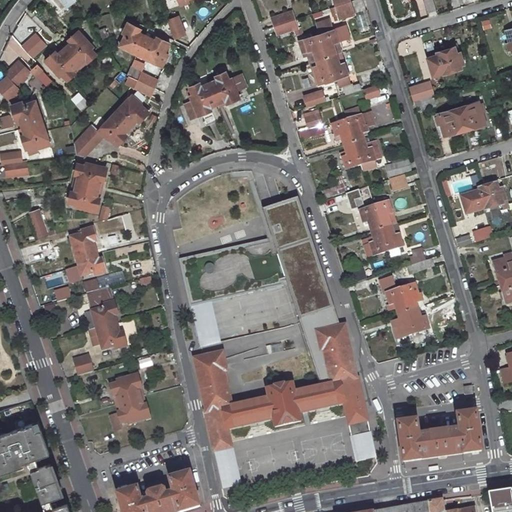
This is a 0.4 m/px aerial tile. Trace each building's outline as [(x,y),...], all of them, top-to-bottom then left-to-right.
[(74,0),(47,0),(57,14),(76,2),(74,0)] [(430,0),(422,0),(425,12),(433,10),(430,0)] [(349,1),(333,6),(337,20),(353,14),(349,1)] [(289,11),(271,17),(274,26),(292,20),(289,11)] [(174,38),(184,34),(178,17),(168,21),(174,38)] [(274,26),(273,26),(276,35),(295,29),(292,20),(274,26)] [(333,29),(330,20),(318,24),(321,33),(333,29)] [(154,41),(137,32),(139,29),(127,24),(122,33),(125,35),(119,45),(161,67),(167,55),(164,53),(169,44),(156,37),(154,41)] [(321,33),(318,34),(325,57),(340,52),(333,29),(321,33)] [(24,34),(17,39),(26,50),(32,45),(24,34)] [(74,74),(71,71),(84,60),(87,63),(94,56),(75,34),(45,59),(65,82),(74,74)] [(316,60),(325,57),(318,34),(298,40),(303,56),(308,54),(314,53),(316,60)] [(428,57),(425,58),(431,76),(440,72),(441,74),(460,68),(458,64),(463,63),(459,52),(455,53),(453,47),(435,52),(436,55),(428,57)] [(340,52),(325,57),(333,80),(348,75),(340,52)] [(325,57),(316,60),(319,70),(314,72),(318,84),(333,80),(325,57)] [(84,60),(71,71),(74,74),(87,63),(84,60)] [(316,60),(311,62),(314,72),(319,70),(316,60)] [(18,61),(2,74),(13,85),(28,74),(18,61)] [(37,64),(31,70),(45,87),(51,82),(37,64)] [(132,68),(128,74),(135,78),(156,90),(160,81),(132,68)] [(376,69),(358,75),(361,83),(379,77),(376,69)] [(216,102),(217,106),(227,102),(236,99),(232,91),(227,79),(224,71),(215,75),(217,79),(208,82),(216,102)] [(227,79),(232,91),(241,87),(236,75),(227,79)] [(0,93),(6,101),(17,92),(4,77),(0,80),(0,93)] [(28,81),(33,89),(40,85),(35,78),(28,81)] [(156,90),(135,78),(131,87),(152,97),(156,90)] [(199,82),(188,87),(191,93),(188,95),(190,100),(185,102),(192,117),(210,109),(208,106),(216,102),(208,82),(200,85),(199,82)] [(434,96),(429,82),(408,88),(413,102),(434,96)] [(364,99),(379,97),(377,86),(362,88),(364,99)] [(302,95),(305,105),(327,98),(326,95),(322,97),(320,89),(302,95)] [(79,111),(88,104),(78,92),(69,99),(79,111)] [(429,98),(416,102),(418,109),(431,105),(429,98)] [(25,135),(21,137),(25,150),(37,146),(38,149),(50,145),(35,102),(23,106),(22,103),(11,106),(16,119),(20,118),(25,135)] [(477,102),(437,114),(443,136),(484,123),(477,102)] [(127,103),(100,131),(109,139),(106,142),(114,150),(125,139),(122,137),(135,124),(137,126),(146,116),(138,108),(135,111),(127,103)] [(344,113),(347,120),(358,116),(356,109),(344,113)] [(373,112),(361,116),(358,116),(347,120),(345,121),(353,144),(363,140),(362,134),(366,133),(365,127),(377,124),(373,112)] [(316,114),(301,119),(304,129),(319,124),(316,114)] [(345,121),(332,125),(338,143),(342,142),(344,146),(353,144),(345,121)] [(76,158),(83,160),(102,139),(97,134),(90,128),(73,145),(76,158)] [(102,139),(103,138),(106,142),(109,139),(100,131),(97,134),(102,139)] [(363,140),(353,144),(360,166),(380,159),(374,142),(369,143),(365,145),(363,140)] [(347,157),(342,159),(346,170),(360,166),(353,144),(344,146),(347,157)] [(6,163),(20,162),(19,152),(2,153),(3,163),(6,163)] [(405,159),(391,164),(395,176),(409,172),(405,159)] [(20,162),(6,163),(6,175),(27,174),(26,162),(20,162)] [(391,164),(384,167),(388,179),(395,176),(391,164)] [(99,199),(96,198),(99,181),(103,182),(105,172),(76,165),(74,175),(78,176),(75,193),(70,192),(68,204),(97,210),(99,199)] [(449,180),(453,194),(479,188),(475,173),(449,180)] [(403,175),(389,180),(393,192),(407,187),(403,175)] [(337,187),(322,192),(324,199),(347,191),(342,177),(334,179),(337,187)] [(210,190),(201,192),(203,198),(197,200),(202,222),(170,230),(175,253),(177,252),(197,342),(219,337),(199,247),(234,239),(233,234),(254,229),(249,203),(261,200),(258,183),(256,182),(244,185),(243,182),(233,184),(232,181),(210,186),(210,190)] [(480,191),(461,196),(466,212),(485,207),(485,209),(503,205),(502,201),(506,199),(503,188),(499,189),(497,183),(480,189),(480,191)] [(357,190),(344,195),(350,211),(363,207),(357,190)] [(340,202),(327,207),(330,214),(343,209),(340,202)] [(391,226),(389,221),(395,219),(393,213),(392,213),(388,202),(373,206),(380,229),(391,226)] [(373,206),(359,211),(363,223),(368,221),(371,232),(380,229),(373,206)] [(40,208),(29,211),(38,237),(49,234),(40,208)] [(471,232),(475,242),(493,235),(489,225),(471,232)] [(403,246),(399,235),(400,234),(398,229),(392,231),(391,226),(380,229),(387,251),(390,258),(399,255),(397,248),(403,246)] [(380,229),(371,232),(373,238),(362,241),(367,258),(387,251),(380,229)] [(80,267),(71,270),(73,280),(95,274),(95,277),(106,274),(102,261),(99,262),(94,245),(98,243),(94,230),(83,234),(83,236),(72,240),(80,267)] [(459,247),(473,243),(470,235),(457,239),(459,247)] [(48,240),(25,247),(30,264),(54,258),(48,240)] [(433,247),(420,250),(423,258),(436,254),(433,247)] [(420,250),(410,254),(411,258),(413,258),(414,261),(423,258),(420,250)] [(270,259),(275,281),(281,279),(276,257),(270,259)] [(511,257),(493,262),(505,303),(511,301),(511,257)] [(149,259),(126,265),(128,272),(151,267),(149,259)] [(428,259),(400,269),(402,275),(430,266),(428,259)] [(363,270),(350,274),(352,282),(366,277),(363,270)] [(150,277),(138,279),(139,286),(152,284),(150,277)] [(96,281),(85,285),(87,291),(98,288),(96,281)] [(368,282),(354,287),(356,294),(370,290),(368,282)] [(400,289),(407,311),(417,307),(422,306),(415,284),(400,289)] [(111,288),(87,294),(92,311),(84,313),(94,346),(102,344),(104,350),(116,347),(117,350),(128,347),(124,334),(120,334),(115,317),(119,316),(111,288)] [(400,289),(386,293),(391,310),(396,309),(397,314),(407,311),(400,289)] [(417,307),(407,311),(414,334),(429,329),(438,326),(434,313),(425,316),(425,317),(420,318),(417,307)] [(407,311),(397,314),(398,319),(391,321),(396,339),(414,334),(407,311)] [(229,390),(224,371),(227,371),(223,353),(193,359),(205,410),(204,410),(206,418),(213,452),(221,451),(231,449),(227,430),(274,420),(276,426),(283,425),(283,426),(294,424),(293,423),(300,421),(299,414),(345,404),(349,421),(361,419),(368,417),(359,377),(357,376),(345,325),(316,331),(320,350),(323,349),(327,368),(320,370),(324,385),(294,391),(292,383),(284,385),(284,384),(274,386),(274,387),(267,389),(268,397),(238,404),(235,389),(229,390)] [(291,338),(243,349),(247,366),(295,355),(291,338)] [(511,353),(508,354),(510,368),(502,369),(504,383),(511,381),(511,353)] [(73,358),(77,374),(91,370),(87,354),(73,358)] [(282,366),(287,379),(311,370),(305,357),(282,366)] [(150,358),(139,360),(140,369),(152,367),(150,358)] [(139,377),(111,384),(114,395),(117,394),(122,411),(118,412),(121,423),(150,415),(147,403),(142,404),(138,388),(142,387),(139,377)] [(474,384),(466,386),(468,394),(476,392),(474,384)] [(142,387),(138,388),(142,404),(147,403),(142,387)] [(117,394),(114,395),(118,412),(122,411),(117,394)] [(477,413),(458,415),(460,429),(419,435),(417,421),(399,423),(404,462),(482,451),(477,413)] [(368,417),(361,419),(363,431),(370,429),(368,417)] [(66,511),(64,504),(50,508),(46,499),(54,496),(43,465),(36,467),(32,458),(47,453),(36,421),(0,433),(0,467),(20,461),(19,458),(24,457),(42,511),(39,511),(66,511)] [(134,425),(108,433),(112,447),(138,439),(134,425)] [(221,451),(213,452),(216,465),(223,463),(221,451)] [(58,495),(47,463),(43,465),(54,496),(58,495)] [(190,472),(170,478),(173,491),(167,493),(165,487),(148,492),(149,498),(142,500),(138,487),(117,493),(122,511),(182,511),(200,507),(190,472)] [(511,511),(511,492),(485,496),(487,511),(511,511)] [(443,511),(441,500),(427,503),(428,511),(473,511),(473,509),(456,511),(443,511)] [(428,511),(427,503),(375,511),(428,511)]
